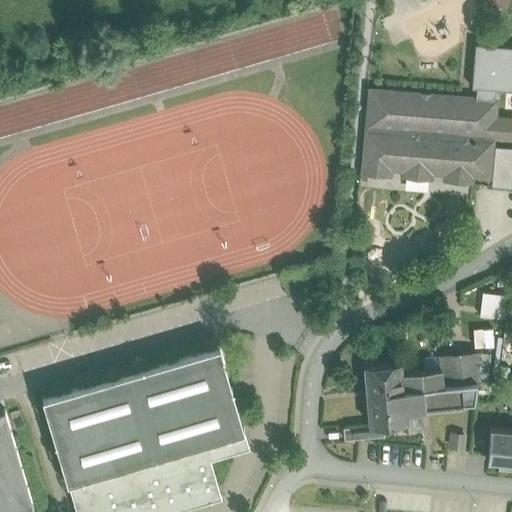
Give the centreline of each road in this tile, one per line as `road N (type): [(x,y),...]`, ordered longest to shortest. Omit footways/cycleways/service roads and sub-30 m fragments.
road 1 (residential): [(511,247),(330,342),(294,466)]
road 2 (residential): [(511,487),(294,466)]
